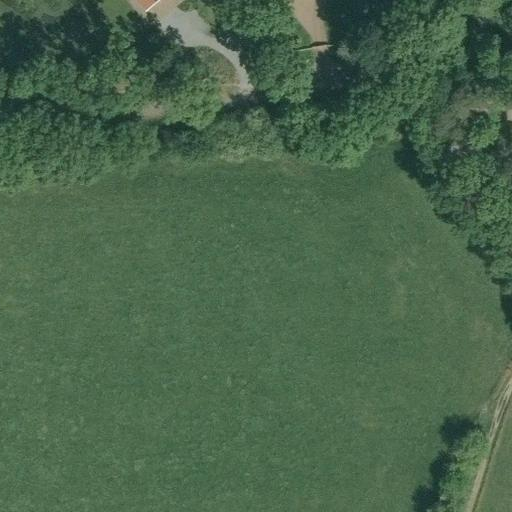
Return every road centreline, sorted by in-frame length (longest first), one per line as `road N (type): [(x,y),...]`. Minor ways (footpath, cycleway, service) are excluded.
road 1 (unclassified): [(0,102),(237,99),(370,68),(505,0)]
road 2 (track): [(370,68),(511,300)]
road 3 (track): [(511,381),(456,511)]
